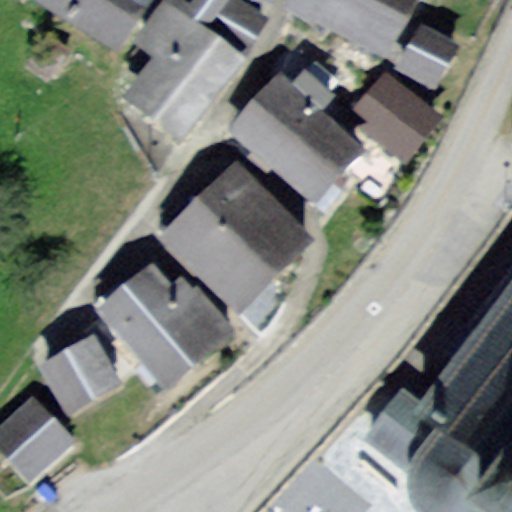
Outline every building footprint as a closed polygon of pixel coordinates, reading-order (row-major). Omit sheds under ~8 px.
[(19,0),(89,43),(116,0),(19,0)] [(213,32),(166,0),(129,0),(107,32),(129,47),(93,99),(142,133),(213,32)] [(405,67),(438,0),(300,0),(295,11),(405,67)] [(426,30),(412,77),(457,91),(471,44),(426,30)] [(354,62),(321,107),(371,144),(404,98),(354,62)] [(367,154),(287,82),(234,141),(313,213),(367,154)] [(275,231),(197,155),(124,229),(202,305),(275,231)] [(197,328),(127,248),(65,302),(136,381),(197,328)] [(403,393),(369,438),(416,473),(414,482),(415,496),(425,511),(475,511),(477,510),(511,462),(511,284),(420,407),(403,393)] [(89,381),(62,331),(12,358),(39,408),(89,381)] [(53,441),(9,396),(0,405),(0,472),(10,483),(53,441)] [(511,511),(511,462),(477,510),(480,511),(511,511)]
